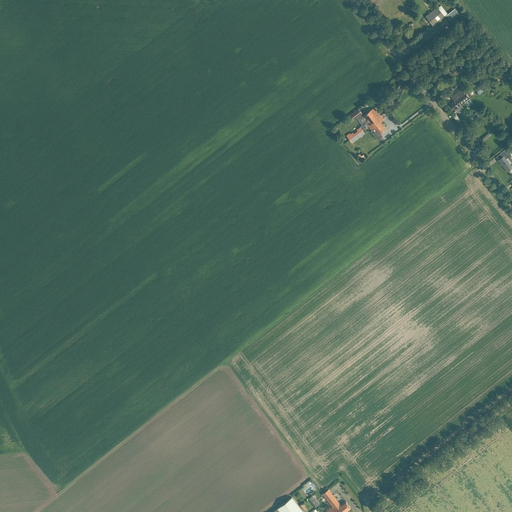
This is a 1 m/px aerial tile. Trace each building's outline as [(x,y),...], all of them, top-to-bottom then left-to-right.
[(439,21),(444,17),(437,8),(437,7),(429,13),(428,15),(435,24),(439,21)] [(450,21),(459,14),(455,8),(446,15),(450,21)] [(456,75),(468,66),(462,59),(450,68),(456,75)] [(475,88),(476,90),(479,95),(483,92),(482,90),(484,89),(481,84),(475,88)] [(454,100),(450,103),(455,109),(456,110),(457,110),(458,112),(464,108),(461,105),(464,102),(469,98),(472,96),(467,89),(464,91),(462,89),(455,94),(451,97),(454,100)] [(358,108),(350,115),(352,117),(354,119),(356,118),(362,125),(360,127),(362,130),(368,125),(381,115),(374,107),(370,110),(369,111),(364,115),(362,113),(358,108)] [(472,121),(478,116),(477,113),(476,113),(474,115),(471,111),(467,114),(472,121)] [(381,115),(368,125),(372,130),(375,128),(379,134),(381,132),(385,129),(380,121),(383,119),(381,115)] [(359,132),(353,137),(355,140),(365,133),(362,130),(359,132)] [(350,132),(346,135),(350,140),(353,137),(359,132),(357,131),(354,133),(353,132),(351,134),(350,132)] [(506,148),(505,149),(501,152),(504,156),(499,160),(507,171),(509,169),(511,168),(511,167),(511,166),(510,164),(511,162),(511,158),(510,157),(511,156),(506,148)] [(328,489),(322,494),(330,503),(332,506),(324,511),(345,511),(351,508),(348,504),(346,501),(341,505),(338,501),(328,489)] [(303,511),(292,497),(278,508),(280,511),(303,511)]
